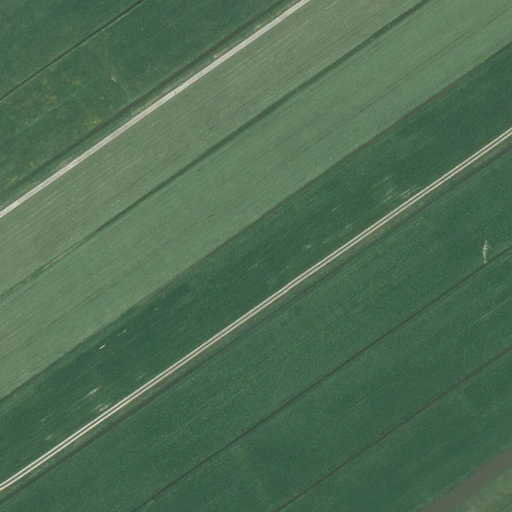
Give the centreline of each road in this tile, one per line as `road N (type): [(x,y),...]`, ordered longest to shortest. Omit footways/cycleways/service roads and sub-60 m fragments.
road 1 (track): [(0,486),(511,132)]
road 2 (track): [(0,214),(307,0)]
